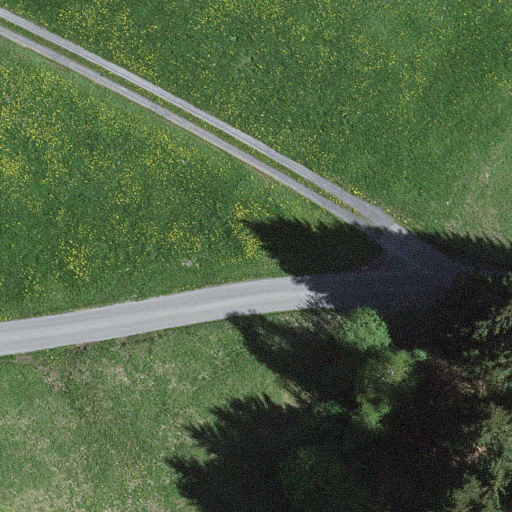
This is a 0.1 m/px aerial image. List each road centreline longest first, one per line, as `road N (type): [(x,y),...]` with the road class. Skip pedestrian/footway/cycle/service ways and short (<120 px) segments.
road 1 (unclassified): [(511,285),(422,277),(0,337)]
road 2 (track): [(422,277),(393,237),(0,25)]
